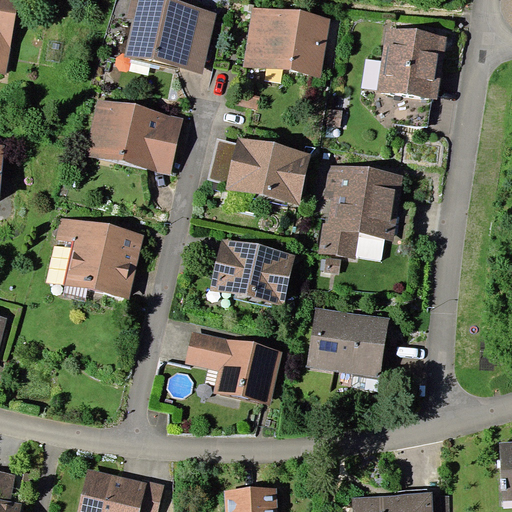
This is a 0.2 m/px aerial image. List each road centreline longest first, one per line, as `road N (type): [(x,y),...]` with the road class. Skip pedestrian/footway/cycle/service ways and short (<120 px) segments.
road 1 (residential): [(490,46),(453,240),(444,329),(447,426)]
road 2 (residential): [(211,96),(137,447)]
road 3 (residential): [(447,426),(347,451),(137,447)]
road 4 (residential): [(137,447),(0,422)]
